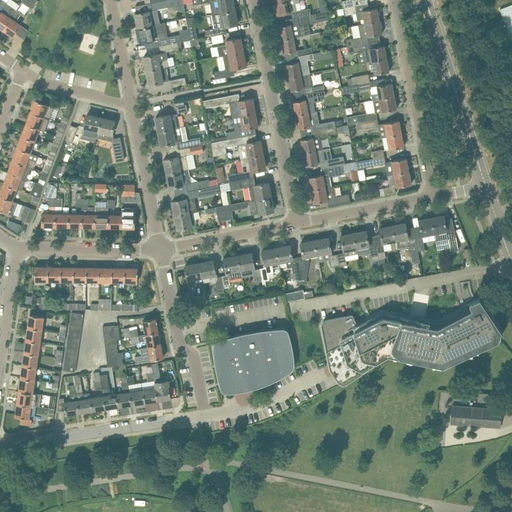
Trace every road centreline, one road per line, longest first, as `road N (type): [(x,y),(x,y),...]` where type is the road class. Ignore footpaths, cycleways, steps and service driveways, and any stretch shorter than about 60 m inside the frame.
road 1 (residential): [(431,196),(393,0)]
road 2 (residential): [(0,445),(194,417)]
road 3 (tertiary): [(484,184),(425,0)]
road 4 (residential): [(204,415),(193,354),(175,330),(160,249)]
road 5 (residential): [(160,249),(130,104)]
road 6 (residential): [(296,223),(266,78)]
road 7 (residential): [(160,249),(15,245)]
road 8 (residential): [(296,223),(160,249)]
road 9 (residential): [(266,78),(130,104)]
road 10 (residential): [(431,196),(296,223)]
